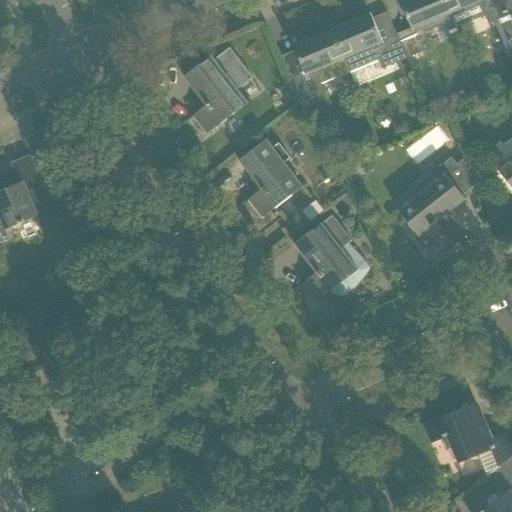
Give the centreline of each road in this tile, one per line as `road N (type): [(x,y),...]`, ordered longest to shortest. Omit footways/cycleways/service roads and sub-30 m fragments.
road 1 (residential): [(299,414),(78,57)]
road 2 (residential): [(511,324),(299,414)]
road 3 (residential): [(78,57),(207,0)]
road 4 (residential): [(378,511),(299,414)]
